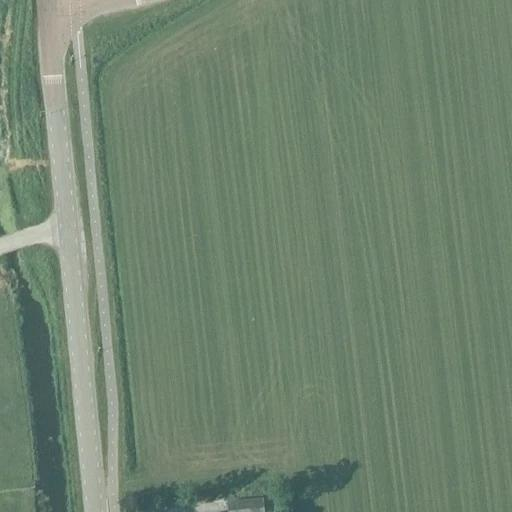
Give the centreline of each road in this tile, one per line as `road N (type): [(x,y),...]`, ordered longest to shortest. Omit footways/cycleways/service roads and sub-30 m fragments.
road 1 (tertiary): [(93,511),(64,227)]
road 2 (tertiary): [(64,227),(47,6)]
